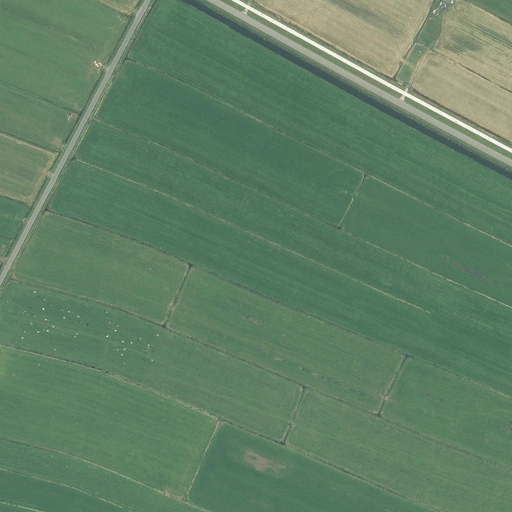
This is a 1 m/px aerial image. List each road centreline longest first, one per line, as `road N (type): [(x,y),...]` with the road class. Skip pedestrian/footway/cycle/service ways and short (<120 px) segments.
road 1 (tertiary): [(511,163),(213,0)]
road 2 (unclassified): [(0,280),(147,0)]
